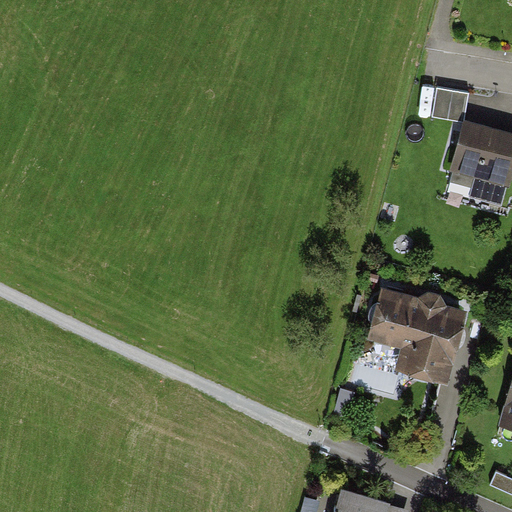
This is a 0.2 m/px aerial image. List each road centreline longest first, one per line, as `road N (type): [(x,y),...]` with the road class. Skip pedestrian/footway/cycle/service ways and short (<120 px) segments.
road 1 (track): [(0,290),(320,439)]
road 2 (residential): [(320,439),(481,511)]
